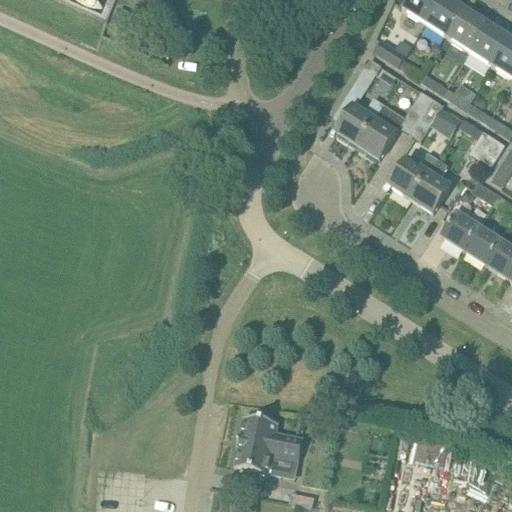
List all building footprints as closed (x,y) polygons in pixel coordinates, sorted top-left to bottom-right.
[(411,0),(403,13),(426,28),(443,0),(411,0)] [(443,0),(426,28),(448,42),(466,13),(445,0),(443,0)] [(109,27),(122,36),(134,19),(121,10),(109,27)] [(448,42),(470,56),(489,28),(466,13),(448,42)] [(470,56),(493,71),(511,42),(489,28),(470,56)] [(151,34),(146,55),(161,59),(166,38),(151,34)] [(493,71),(511,82),(511,42),(493,71)] [(376,58),(398,72),(403,64),(405,61),(383,47),(376,58)] [(421,86),(425,79),(433,66),(429,62),(420,75),(403,64),(398,72),(421,86)] [(370,63),(354,88),(365,95),(381,71),(370,63)] [(421,86),(443,100),(448,93),(425,79),(421,86)] [(465,115),(470,107),(475,99),(464,92),(459,100),(448,93),(443,100),(465,115)] [(385,110),(359,150),(380,164),(396,138),(399,133),(410,139),(433,104),(422,97),(405,123),(385,110)] [(337,136),(359,150),(385,110),(374,103),(364,117),(353,110),(343,127),(337,136)] [(444,111),(433,104),(410,139),(420,146),(430,131),(444,111)] [(343,127),(353,110),(344,105),(334,121),(343,127)] [(465,115),(487,129),(492,121),(470,107),(465,115)] [(511,134),(492,121),(487,129),(510,143),(511,139),(511,134)] [(470,157),(492,171),(505,150),(484,136),(470,157)] [(391,190),(412,203),(438,163),(430,158),(420,172),(407,164),(391,190)] [(438,163),(412,203),(433,217),(450,191),(439,184),(448,170),(438,163)] [(511,177),(511,167),(505,163),(491,185),(502,192),(511,177)] [(473,197),(493,210),(500,200),(479,187),(473,197)] [(467,190),(461,199),(465,201),(470,200),(474,194),(467,190)] [(493,210),(511,221),(511,208),(500,200),(493,210)] [(442,242),(464,256),(479,232),(457,218),(442,242)] [(464,256),(486,270),(502,246),(479,232),(464,256)] [(486,270),(508,284),(511,278),(511,252),(502,246),(486,270)] [(238,452),(234,472),(268,479),(272,460),(299,465),(304,443),(276,438),(278,428),(245,421),(241,441),(239,441),(237,452),(238,452)] [(307,502),(339,507),(342,488),(311,482),(307,502)]
